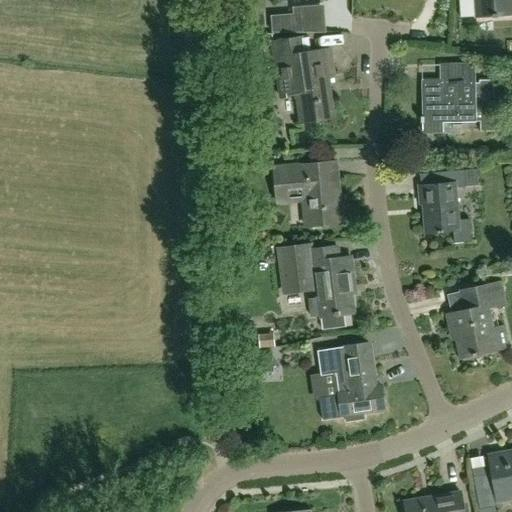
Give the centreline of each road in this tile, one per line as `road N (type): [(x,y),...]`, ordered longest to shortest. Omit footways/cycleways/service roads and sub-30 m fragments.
road 1 (residential): [(446,425),(386,259),(374,155),(380,30)]
road 2 (residential): [(356,459),(247,470),(208,491),(195,511)]
